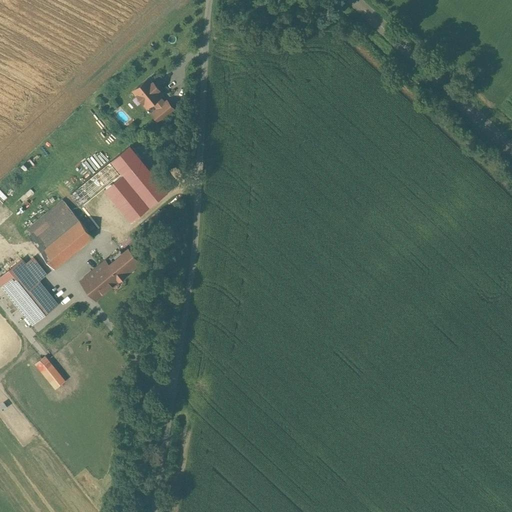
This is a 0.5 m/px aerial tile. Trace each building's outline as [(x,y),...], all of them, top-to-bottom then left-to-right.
[(148,78),(133,90),(146,105),(160,93),(148,78)] [(69,192),(79,205),(120,173),(110,160),(69,192)] [(23,230),(53,264),(95,227),(66,193),(23,230)] [(0,283),(30,319),(54,299),(14,251),(0,262),(0,283)] [(105,261),(81,280),(96,298),(120,278),(105,261)] [(169,289),(168,274),(157,275),(158,289),(169,289)]
